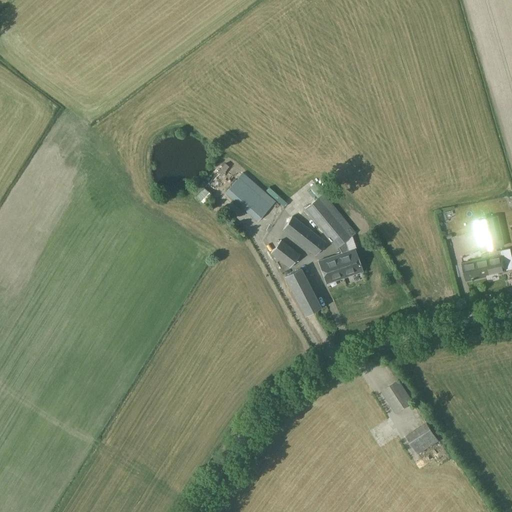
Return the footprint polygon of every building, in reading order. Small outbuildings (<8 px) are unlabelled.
[(242,173),(225,193),(257,221),(275,201),(242,173)] [(320,197),(304,209),(323,233),(336,248),(355,232),(345,221),(342,223),(320,197)] [(482,258),(462,262),(462,263),(466,281),(476,279),(482,277),(482,276),(485,275),(498,272),(499,273),(500,274),(502,274),(503,274),(503,273),(504,272),(504,271),(505,271),(504,268),(503,265),(502,259),(504,259),(505,263),(511,261),(511,257),(511,254),(510,248),(505,249),(497,251),(496,248),(504,246),(505,246),(498,215),(473,221),(474,221),(476,232),(480,251),(489,249),(490,252),(485,253),(481,254),(482,258)] [(325,242),(292,217),(283,229),(315,254),(325,242)] [(289,267),(299,255),(280,241),(271,253),(289,267)] [(362,271),(354,248),(318,260),(326,283),(362,271)] [(305,314),(320,307),(300,268),(285,276),(305,314)] [(413,402),(399,379),(381,390),(396,413),(413,402)] [(418,453),(438,439),(427,422),(406,435),(418,453)]
